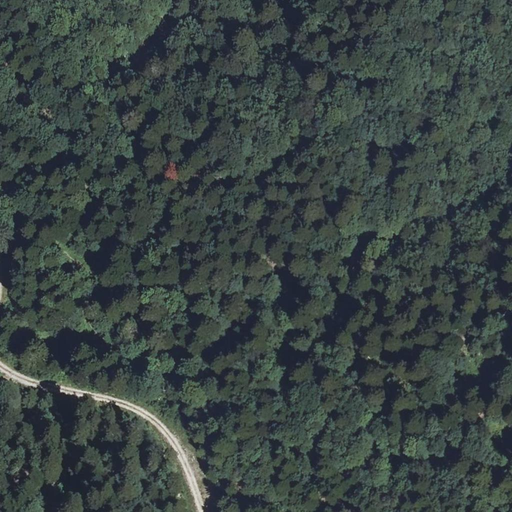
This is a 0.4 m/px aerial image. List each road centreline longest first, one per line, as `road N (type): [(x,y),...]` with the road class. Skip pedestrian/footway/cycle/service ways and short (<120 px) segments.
road 1 (track): [(289,511),(262,434),(197,377),(101,325),(90,272),(73,253),(0,217)]
road 2 (track): [(199,511),(175,445),(156,421),(0,364)]
